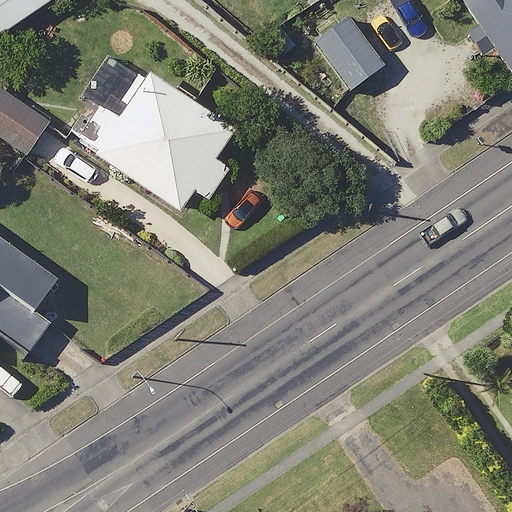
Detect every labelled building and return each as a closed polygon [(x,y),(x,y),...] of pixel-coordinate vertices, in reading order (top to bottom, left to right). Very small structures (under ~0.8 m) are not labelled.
[(0,0),(0,48),(78,0),(0,0)] [(459,61),(407,0),(380,0),(323,49),(386,123),(459,61)] [(511,0),(461,0),(511,74),(511,0)] [(147,79),(116,61),(98,92),(129,110),(147,79)] [(54,129),(0,85),(0,139),(27,162),(54,129)] [(243,141),(162,87),(132,131),(104,112),(81,147),(191,220),(243,141)] [(0,336),(31,359),(49,333),(5,302),(32,263),(0,239),(0,336)]
